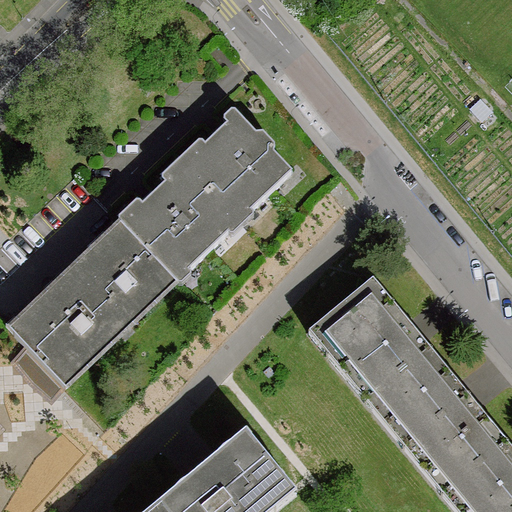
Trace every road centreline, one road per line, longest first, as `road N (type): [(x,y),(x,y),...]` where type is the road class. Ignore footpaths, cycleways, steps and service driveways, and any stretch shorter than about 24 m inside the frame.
road 1 (residential): [(511,348),(406,217),(374,153),(244,0)]
road 2 (tertiary): [(95,0),(0,91)]
